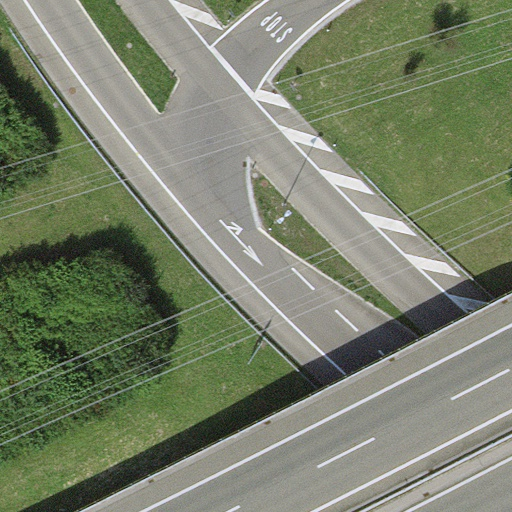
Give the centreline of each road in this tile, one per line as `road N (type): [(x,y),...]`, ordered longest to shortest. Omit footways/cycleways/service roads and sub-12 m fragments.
road 1 (motorway): [(183,178),(323,328),(511,488)]
road 2 (motorway): [(511,361),(413,280),(218,83)]
road 3 (motorway): [(511,371),(234,511)]
road 4 (motorway): [(48,0),(183,178)]
road 5 (motorway): [(314,0),(218,83)]
